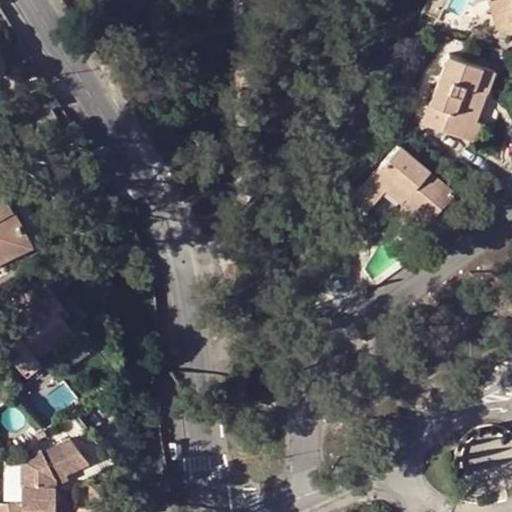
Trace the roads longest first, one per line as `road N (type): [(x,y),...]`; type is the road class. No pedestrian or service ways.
road 1 (residential): [(206,511),(196,362),(167,223),(29,0)]
road 2 (residential): [(303,503),(303,374),(320,345),(511,217)]
